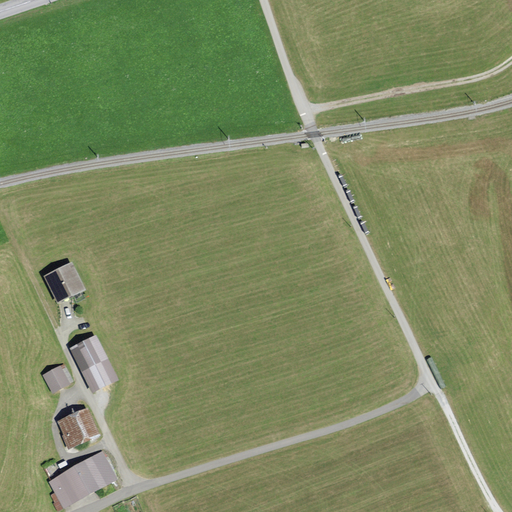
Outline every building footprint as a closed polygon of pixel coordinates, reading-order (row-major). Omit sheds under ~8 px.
[(71,263),(46,276),(58,301),(84,289),(71,263)] [(95,337),(72,349),(93,390),(117,378),(95,337)] [(60,367),(44,375),(53,392),(69,384),(60,367)] [(86,411),(60,422),(70,446),(96,435),(86,411)] [(102,454),(51,482),(64,506),(106,484),(115,478),(102,454)]
